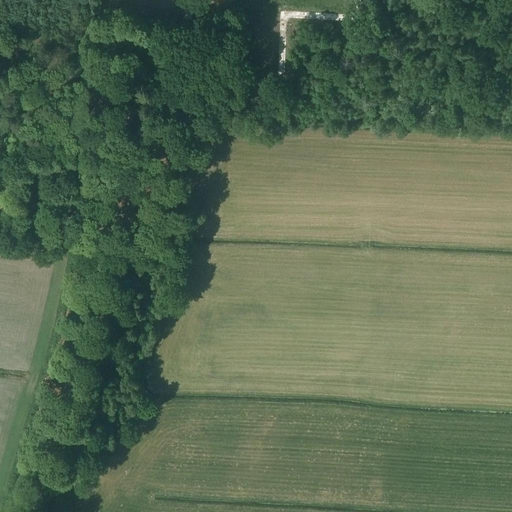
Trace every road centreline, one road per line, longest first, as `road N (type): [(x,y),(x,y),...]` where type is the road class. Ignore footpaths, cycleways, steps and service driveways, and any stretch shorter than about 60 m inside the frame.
road 1 (unclassified): [(27,511),(83,324),(113,0)]
road 2 (track): [(8,37),(60,77),(102,130)]
